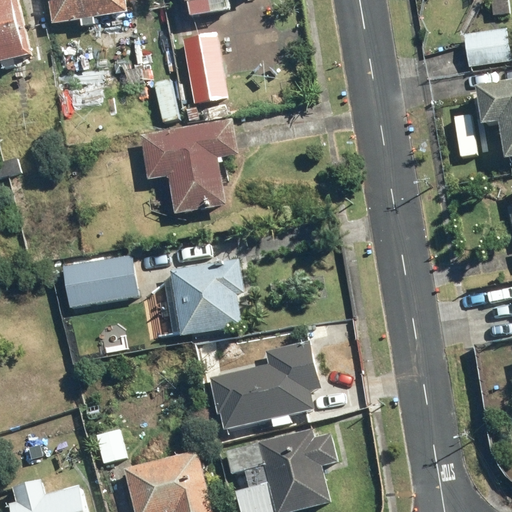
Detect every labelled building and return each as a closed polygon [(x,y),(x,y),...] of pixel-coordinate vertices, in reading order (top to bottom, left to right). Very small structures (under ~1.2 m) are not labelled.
[(28,0),(0,0),(0,64),(42,55),(28,0)] [(135,0),(59,0),(63,25),(137,11),(135,0)] [(241,0),(199,0),(202,19),(243,12),(241,0)] [(134,21),(60,34),(67,76),(141,64),(134,21)] [(511,36),(510,28),(470,37),(477,69),(511,61),(511,36)] [(227,33),(188,41),(200,105),(239,98),(227,33)] [(511,121),(511,80),(492,83),(498,124),(511,121)] [(237,204),(230,157),(253,153),(247,119),(152,135),(160,180),(181,177),(186,212),(237,204)] [(143,254),(67,268),(75,309),(147,296),(143,254)] [(254,292),(250,259),(179,268),(188,337),(253,329),(248,293),(254,292)] [(321,391),(333,388),(320,337),(271,349),(275,364),(217,378),(227,416),(233,414),(237,430),(325,408),(321,391)] [(348,462),(341,431),(325,437),(322,425),(271,443),(285,511),(306,511),(340,500),(333,467),(348,462)] [(143,511),(222,511),(211,447),(135,470),(143,511)] [(21,485),(25,502),(16,505),(17,511),(101,511),(102,509),(92,485),(56,494),(52,477),(21,485)]
